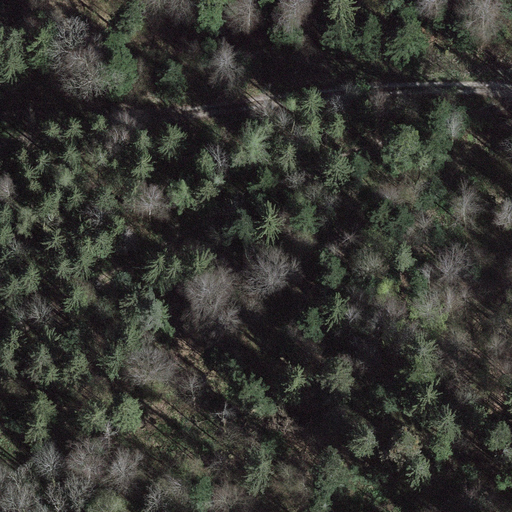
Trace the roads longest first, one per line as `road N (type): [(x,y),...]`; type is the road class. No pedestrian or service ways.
road 1 (track): [(477,89),(366,152),(156,232),(0,330)]
road 2 (track): [(0,149),(59,121),(264,91),(421,84),(511,92)]
